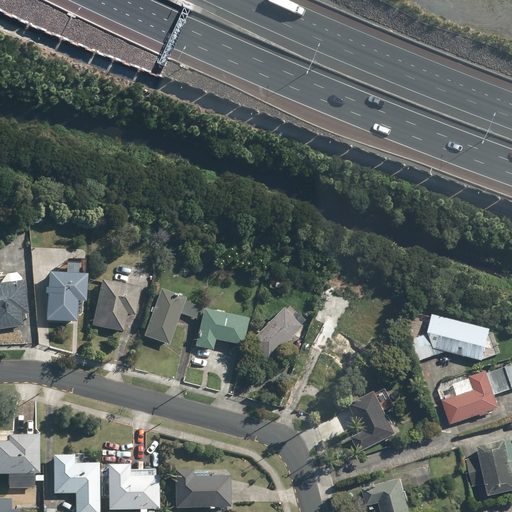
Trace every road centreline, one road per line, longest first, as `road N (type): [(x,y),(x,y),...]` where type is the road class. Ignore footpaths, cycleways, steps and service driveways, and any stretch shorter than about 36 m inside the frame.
road 1 (motorway): [(511,163),(121,0)]
road 2 (residential): [(0,371),(52,375),(277,437),(296,461),(312,511)]
road 3 (motorway): [(229,0),(511,116)]
